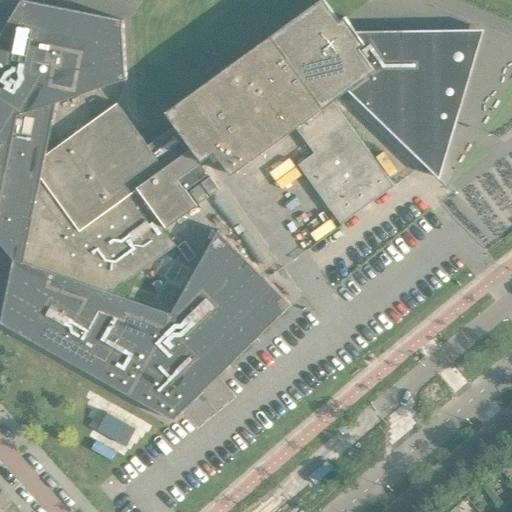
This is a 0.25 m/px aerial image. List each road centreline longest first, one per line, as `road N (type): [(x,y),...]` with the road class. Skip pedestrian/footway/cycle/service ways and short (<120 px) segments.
road 1 (secondary): [(508,297),(262,511)]
road 2 (secondary): [(338,511),(511,372)]
